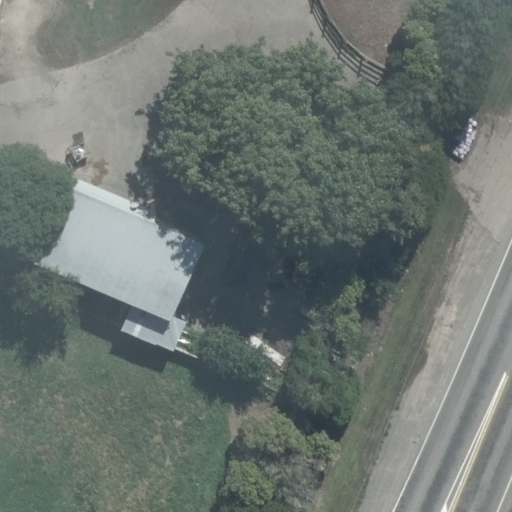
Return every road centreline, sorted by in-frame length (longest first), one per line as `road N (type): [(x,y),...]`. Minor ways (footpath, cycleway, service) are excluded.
road 1 (track): [(0,119),(263,25)]
road 2 (secondary): [(511,349),(444,511)]
